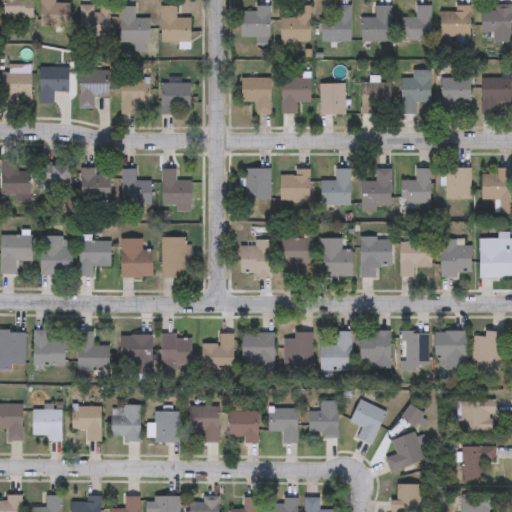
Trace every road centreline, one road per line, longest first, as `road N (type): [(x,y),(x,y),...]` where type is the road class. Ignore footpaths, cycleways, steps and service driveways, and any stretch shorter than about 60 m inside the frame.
road 1 (residential): [(511,144),(0,131)]
road 2 (residential): [(511,303),(0,296)]
road 3 (residential): [(0,465),(326,467),(355,480)]
road 4 (residential): [(220,305),(212,0)]
